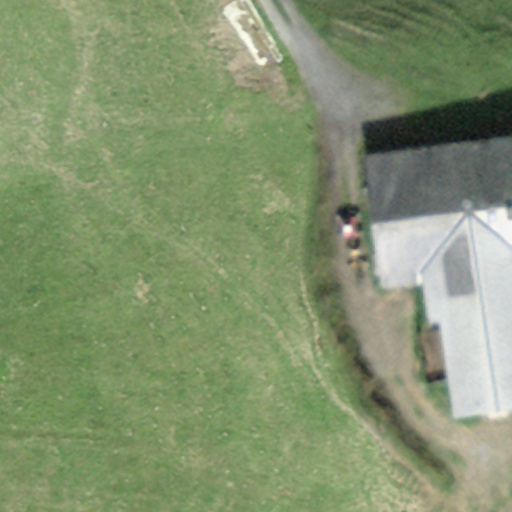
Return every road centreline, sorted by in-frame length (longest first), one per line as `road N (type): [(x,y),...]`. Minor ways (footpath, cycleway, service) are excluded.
road 1 (track): [(0,174),(172,164),(346,137)]
road 2 (track): [(346,137),(511,94)]
road 3 (track): [(346,137),(269,0)]
